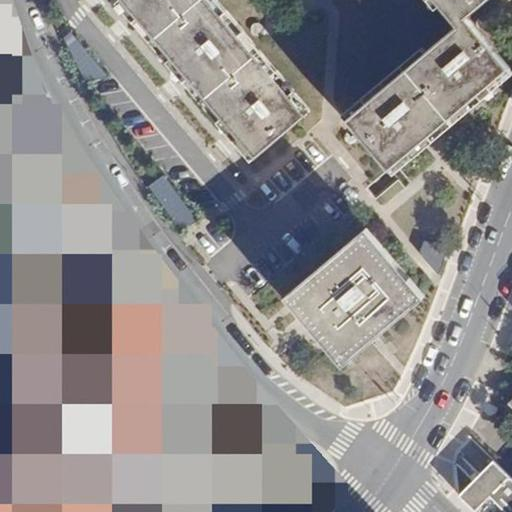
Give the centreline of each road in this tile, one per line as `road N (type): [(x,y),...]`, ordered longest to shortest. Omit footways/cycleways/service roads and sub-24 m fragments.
road 1 (residential): [(391,475),(298,418),(168,273),(39,67),(15,0)]
road 2 (tertiary): [(511,210),(452,370),(391,475)]
